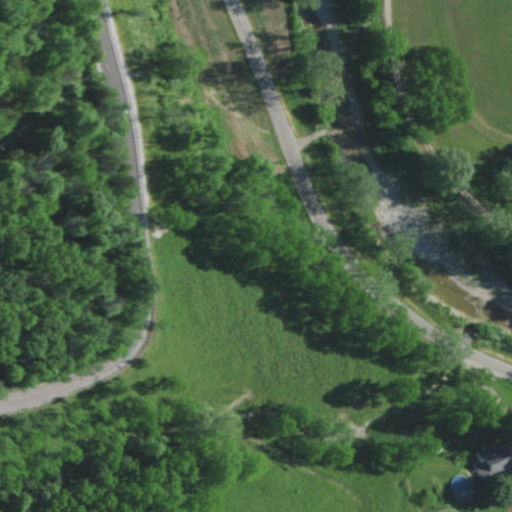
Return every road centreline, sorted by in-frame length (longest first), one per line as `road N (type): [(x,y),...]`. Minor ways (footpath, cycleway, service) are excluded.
road 1 (secondary): [(0,408),(96,377),(125,354),(139,320),(104,63),(84,0)]
road 2 (secondary): [(511,378),(475,366),(396,317),(343,255),(310,201),(227,0)]
